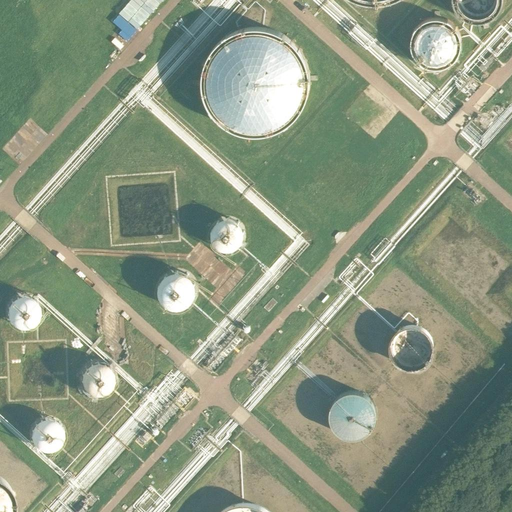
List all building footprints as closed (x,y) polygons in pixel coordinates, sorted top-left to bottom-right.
[(459,15),(465,19),(471,22),(478,23),(485,22),(491,19),(496,15),(501,10),(503,4),(503,0),(452,0),(453,4),(455,10),(459,15)] [(419,62),(424,66),(430,68),(437,69),(444,68),(450,66),(456,62),(460,56),(463,50),(463,43),(463,36),(460,30),(456,25),(450,21),(444,18),(437,17),(431,18),(424,21),(419,25),(415,30),(412,36),(411,43),(412,50),(415,56),(419,62)] [(219,120),(231,128),(244,134),(258,136),(273,134),(286,128),(297,120),(306,108),(311,95),(313,81),(311,67),(306,53),(297,42),(286,33),(273,28),(258,26),(244,28),(231,33),(219,42),(211,53),(205,67),(203,81),(205,95),(211,108),(219,120)] [(368,121),(336,129),(336,145),(337,151),(346,152),(346,153),(348,164),(368,165),(369,159),(371,170),(375,169),(376,163),(385,163),(389,162),(387,153),(382,153),(382,152),(377,130),(371,130),(371,134),(368,121)] [(221,246),(224,249),(228,250),(232,251),(236,250),(240,249),(243,246),(246,243),(247,239),(248,235),(248,231),(247,227),(245,224),(242,221),(238,219),(234,218),(230,218),(226,219),(222,221),(219,224),(217,227),(216,231),(215,235),(216,239),(218,243),(221,246)] [(167,306),(171,309),(176,311),(181,311),(186,310),(191,308),(195,305),(198,301),(200,297),(201,292),(200,287),(198,282),(196,278),(192,275),(187,272),(182,271),(177,271),(173,273),(168,275),(165,279),(162,283),(161,288),(161,293),(162,298),(164,302),(167,306)] [(15,324),(19,326),(23,327),(27,327),(31,326),(35,324),(38,321),(40,318),(42,314),(42,309),(41,305),(39,302),(36,298),(33,296),(29,294),(25,294),(21,294),(17,296),(13,298),(11,302),(9,306),(8,310),(9,314),(10,318),(12,321),(15,324)] [(400,365),(405,367),(411,368),(416,368),(421,367),(426,364),(430,360),(433,355),(434,350),(434,345),(433,339),(431,334),(427,330),(422,327),(417,325),(412,325),(407,326),(402,328),(397,331),(394,336),(392,341),(391,346),(391,351),(393,356),(396,361),(400,365)] [(90,390),(93,392),(97,393),(102,393),(106,392),(109,390),(112,387),(114,383),(116,379),(116,375),(115,371),(113,367),(110,364),(107,362),(103,360),(99,360),(94,360),(91,362),(87,365),(85,368),(83,372),(82,376),(83,380),(84,384),(86,388),(90,390)] [(338,433),(343,437),(350,439),(356,439),(363,438),(368,435),(373,431),(377,425),(379,419),(379,412),(378,406),(375,400),(371,395),(365,392),(359,390),(352,389),(346,391),(340,394),(335,398),(331,403),(329,410),(329,416),(330,423),(333,428),(338,433)] [(39,447),(43,449),(47,450),(52,450),(57,449),(61,446),(64,443),(66,439),(67,434),(67,430),(66,425),(64,421),(60,418),(56,416),(52,415),(47,415),(43,416),(39,418),(35,422),(33,426),(32,430),(32,435),(33,439),(36,443),(39,447)] [(0,511),(14,511),(16,507),(16,499),(14,491),(10,484),(5,479),(0,475),(0,511)] [(269,511),(267,509),(258,505),(249,503),(239,503),(230,506),(222,510),(220,511),(269,511)]
